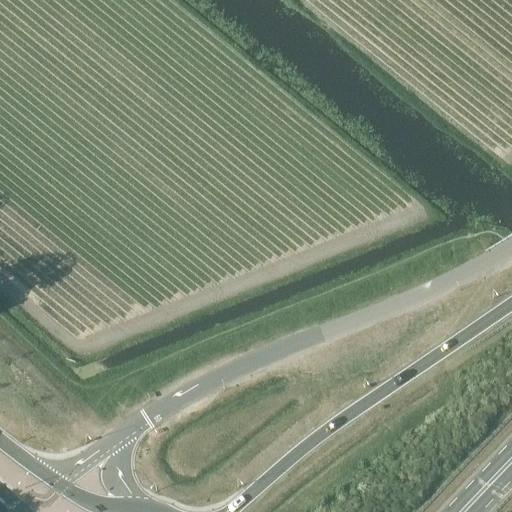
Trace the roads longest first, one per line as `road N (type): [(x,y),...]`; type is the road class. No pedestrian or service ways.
road 1 (unclassified): [(144,420),(239,367),(511,251)]
road 2 (primary): [(511,306),(307,445),(226,511)]
